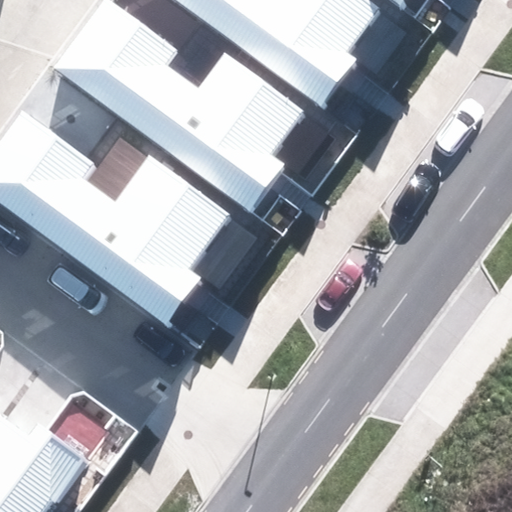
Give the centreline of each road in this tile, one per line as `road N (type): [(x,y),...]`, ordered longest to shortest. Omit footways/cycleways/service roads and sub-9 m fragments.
road 1 (residential): [(276,477),(511,151)]
road 2 (residential): [(0,274),(276,477)]
